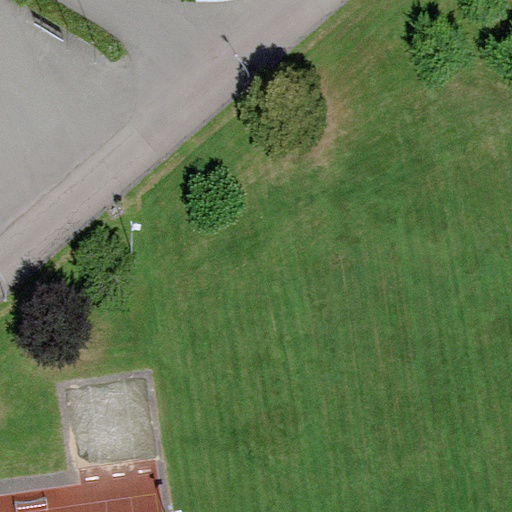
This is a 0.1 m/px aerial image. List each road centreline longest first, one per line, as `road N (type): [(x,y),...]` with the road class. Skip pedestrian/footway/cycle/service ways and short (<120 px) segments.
road 1 (unclassified): [(213,86),(0,271)]
road 2 (residential): [(109,0),(147,21),(213,86)]
road 3 (unclassified): [(313,0),(213,86)]
